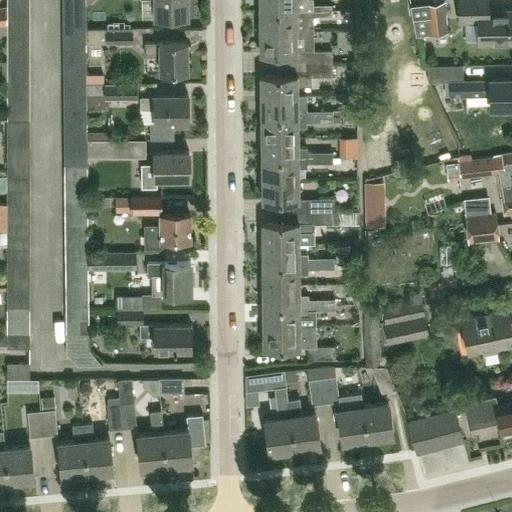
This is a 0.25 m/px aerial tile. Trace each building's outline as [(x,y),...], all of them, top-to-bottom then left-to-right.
[(155,0),(156,16),(188,16),(187,0),(155,0)] [(260,0),(261,10),(306,9),(306,15),(314,14),(319,14),(319,7),(314,6),(314,0),(260,0)] [(488,0),(460,0),(461,19),(478,19),(479,40),(511,39),(511,8),(488,9),(488,0)] [(8,13),(30,13),(30,1),(8,1),(8,4),(8,13)] [(445,1),(424,3),(410,4),(411,13),(416,36),(448,32),(445,1)] [(62,2),(63,13),(85,13),(85,2),(62,2)] [(319,4),(319,7),(319,14),(333,14),(333,4),(319,4)] [(306,9),(261,10),(261,21),(258,22),(258,30),(314,29),(314,14),(306,15),(306,9)] [(30,25),(30,13),(8,13),(8,17),(8,23),(8,25),(30,25)] [(85,25),(85,13),(63,13),(63,25),(85,25)] [(8,33),(8,37),(30,37),(30,25),(8,25),(8,33)] [(85,27),(85,25),(63,25),(63,37),(85,36),(85,27)] [(63,37),(63,48),(86,48),(85,43),(133,43),(132,27),(85,27),(85,36),(63,37)] [(314,29),(258,30),(258,38),(261,38),(261,50),(279,51),(278,62),(334,62),(334,49),(314,49),(314,29)] [(30,48),(30,37),(8,37),(8,48),(30,48)] [(159,40),(145,40),(145,55),(160,54),(160,71),(188,70),(188,40),(160,40),(159,40)] [(30,60),(30,48),(8,48),(8,60),(30,60)] [(63,48),(63,60),(86,59),(86,50),(86,48),(63,48)] [(63,71),(86,71),(86,59),(63,60),(63,71)] [(30,72),(30,60),(8,60),(8,72),(30,72)] [(298,94),(298,84),(311,84),(311,74),(334,74),(334,62),(278,62),(278,73),(261,73),(262,87),(259,87),(259,94),(298,94)] [(491,106),(495,106),(495,111),(509,111),(509,106),(511,105),(511,76),(491,76),(491,79),(471,79),(447,79),(446,64),(427,65),(428,81),(449,81),(450,96),(471,95),(471,93),(491,93),(491,106)] [(63,71),(63,83),(86,83),(86,74),(86,71),(63,71)] [(8,72),(8,84),(30,84),(30,72),(8,72)] [(107,103),(107,99),(137,98),(138,82),(104,83),(104,82),(86,83),(86,94),(86,104),(107,103)] [(64,94),(86,94),(86,83),(63,83),(64,94)] [(30,96),(30,84),(8,84),(8,95),(30,96)] [(86,106),(86,104),(86,94),(64,94),(64,106),(86,106)] [(154,96),(141,96),(141,107),(155,107),(155,122),(189,121),(189,94),(154,94),(154,96)] [(307,121),(321,121),(321,110),(307,110),(306,94),(298,94),(259,94),(258,102),(262,102),(262,116),(307,116),(307,121)] [(30,107),(30,96),(8,95),(8,107),(30,107)] [(64,117),(86,117),(86,106),(64,106),(64,117)] [(8,107),(8,119),(30,119),(30,107),(8,107)] [(340,121),(340,115),(334,115),(334,110),(321,110),(321,121),(340,121)] [(259,127),(259,136),(299,135),(299,125),(307,125),(307,121),(307,116),(262,116),(261,127),(259,127)] [(64,117),(64,129),(87,129),(86,117),(64,117)] [(30,131),(30,119),(8,119),(8,131),(30,131)] [(87,139),(87,131),(87,129),(64,129),(64,141),(87,140),(87,139)] [(8,131),(8,143),(30,143),(30,131),(8,131)] [(299,147),(299,135),(259,136),(259,144),(262,143),(262,157),(308,157),(308,162),(321,162),(321,151),(307,151),(307,146),(299,147)] [(87,140),(87,152),(87,157),(145,156),(146,139),(108,139),(87,139),(87,140)] [(87,152),(87,140),(64,141),(64,152),(87,152)] [(30,143),(8,143),(8,155),(30,155),(30,143)] [(157,186),(157,176),(190,176),(190,150),(155,150),(156,153),(152,153),(152,162),(142,162),(142,186),(157,186)] [(511,210),(511,150),(503,152),(503,154),(496,155),(495,151),(458,156),(461,178),(505,172),(506,176),(503,177),(500,181),(505,212),(511,210)] [(334,151),(321,151),(321,162),(334,161),(334,151)] [(87,163),(87,157),(87,152),(64,152),(65,164),(87,163)] [(30,166),(30,155),(8,155),(8,167),(30,166)] [(308,162),(308,157),(262,157),(262,169),(259,169),(259,177),(280,177),(300,177),(300,167),(307,167),(308,162)] [(65,164),(65,176),(87,176),(87,163),(65,164)] [(7,174),(7,178),(30,178),(30,166),(8,167),(8,174),(7,174)] [(87,176),(65,176),(65,188),(87,188),(87,176)] [(300,197),(300,177),(280,177),(259,177),(259,185),(262,185),(262,198),(300,197)] [(7,178),(7,190),(30,190),(30,178),(7,178)] [(365,182),(366,225),(379,225),(378,182),(365,182)] [(87,200),(87,188),(65,188),(65,200),(87,200)] [(8,200),(8,202),(30,202),(30,190),(7,190),(7,200),(8,200)] [(439,190),(426,201),(441,219),(454,208),(439,190)] [(161,195),(130,195),(116,196),(116,211),(161,211),(161,195)] [(308,197),(308,209),(335,209),(335,197),(308,197)] [(87,200),(65,200),(65,212),(88,212),(87,200)] [(30,214),(30,202),(8,202),(8,214),(30,214)] [(335,209),(308,209),(308,222),(311,222),(334,222),(335,209)] [(499,237),(496,210),(466,214),(469,240),(499,237)] [(88,224),(88,212),(65,212),(65,224),(88,224)] [(162,247),(162,239),(191,239),(190,213),(161,213),(161,224),(144,224),(145,248),(162,247)] [(30,226),(30,214),(8,214),(8,226),(30,226)] [(260,234),(260,243),(300,242),(300,233),(311,233),(311,222),(308,222),(300,222),(300,221),(263,221),(263,234),(260,234)] [(65,224),(65,236),(88,236),(88,224),(65,224)] [(30,237),(30,226),(8,226),(8,230),(7,230),(7,238),(30,237)] [(65,236),(66,248),(88,248),(88,236),(65,236)] [(8,246),(8,249),(30,249),(30,237),(7,238),(7,241),(8,241),(8,246)] [(301,253),(300,242),(260,243),(259,250),(263,250),(263,263),(308,263),(308,257),(307,253),(301,253)] [(88,260),(88,251),(88,248),(66,248),(66,260),(88,260)] [(30,249),(8,249),(8,261),(30,261),(30,249)] [(88,251),(88,260),(88,269),(137,269),(136,250),(88,251)] [(308,268),(322,268),(322,257),(308,257),(308,263),(308,268)] [(335,257),(322,257),(322,268),(335,268),(335,257)] [(66,260),(66,272),(87,272),(87,269),(88,269),(88,260),(66,260)] [(30,273),(30,261),(8,261),(8,273),(30,273)] [(153,274),(153,294),(165,293),(165,292),(192,291),(191,261),(165,261),(149,262),(149,274),(153,274)] [(260,276),(260,284),(301,283),(301,274),(308,273),(308,268),(308,263),(263,263),(263,276),(260,276)] [(66,272),(66,284),(87,284),(87,272),(66,272)] [(8,273),(8,285),(30,285),(30,273),(8,273)] [(301,283),(260,284),(260,291),(263,291),(264,304),(301,304),(309,304),(309,309),(312,309),(322,309),(322,299),(309,298),(309,294),(301,294),(301,283)] [(66,284),(66,296),(88,296),(87,284),(66,284)] [(8,296),(30,296),(30,285),(8,285),(8,296)] [(381,306),(384,321),(380,322),(384,343),(429,334),(421,291),(409,293),(411,301),(381,306)] [(30,308),(30,296),(8,296),(8,308),(30,308)] [(88,308),(88,296),(66,296),(66,308),(88,308)] [(336,304),(335,299),(322,299),(322,309),(336,309),(336,304)] [(309,304),(301,304),(264,304),(264,317),(261,317),(261,324),(312,324),(312,309),(309,309),(309,304)] [(118,323),(140,323),(140,335),(155,336),(155,348),(192,348),(192,322),(154,322),(143,322),(143,307),(118,307),(118,323)] [(8,308),(8,320),(30,320),(30,308),(8,308)] [(89,320),(88,308),(66,308),(67,320),(89,320)] [(461,317),(469,355),(511,346),(511,322),(509,308),(461,317)] [(8,332),(30,332),(30,320),(8,320),(8,332)] [(67,320),(67,332),(89,332),(89,320),(67,320)] [(312,324),(261,324),(261,332),(264,333),(264,346),(311,345),(311,357),(336,357),(336,345),(317,345),(317,324),(312,324)] [(30,347),(30,332),(8,332),(8,347),(30,347)] [(89,349),(89,332),(67,332),(67,353),(69,355),(78,364),(87,364),(94,364),(102,364),(89,349)] [(7,378),(30,378),(30,362),(7,362),(7,378)] [(382,394),(390,392),(396,390),(386,365),(370,365),(382,394)] [(286,386),(284,369),(260,372),(262,388),(273,387),(275,396),(278,418),(266,419),(270,452),(295,448),(288,400),(285,386),(286,386)] [(343,441),(369,438),(364,405),(361,391),(339,395),(336,375),(323,378),(326,404),(337,400),(343,441)] [(159,377),(159,392),(184,391),(184,376),(159,377)] [(120,396),(122,427),(137,426),(132,377),(118,378),(119,396),(120,396)] [(313,406),(326,404),(323,378),(309,380),(313,406)] [(109,429),(122,427),(120,396),(119,396),(108,397),(109,403),(107,403),(109,429)] [(511,433),(511,400),(497,404),(495,396),(464,403),(470,427),(499,421),(502,432),(503,431),(504,435),(511,433)] [(288,400),(295,448),(321,445),(317,412),(302,414),(300,398),(288,400)] [(389,402),(364,405),(369,438),(393,434),(389,402)] [(454,406),(408,419),(417,452),(463,440),(454,406)] [(41,409),(44,435),(58,434),(55,408),(42,409),(41,409)] [(30,436),(44,435),(41,409),(27,411),(30,436)] [(152,431),(137,433),(141,465),(166,463),(164,431),(162,410),(150,411),(152,431)] [(192,461),(190,445),(206,443),(203,413),(186,414),(188,429),(164,431),(166,463),(192,461)] [(82,423),(86,471),(113,468),(109,436),(95,437),(92,422),(82,423)] [(61,474),(86,471),(82,423),(71,424),(73,439),(58,441),(61,474)] [(0,479),(8,479),(4,447),(3,432),(0,432),(0,479)] [(30,444),(4,447),(8,479),(34,477),(30,444)]
